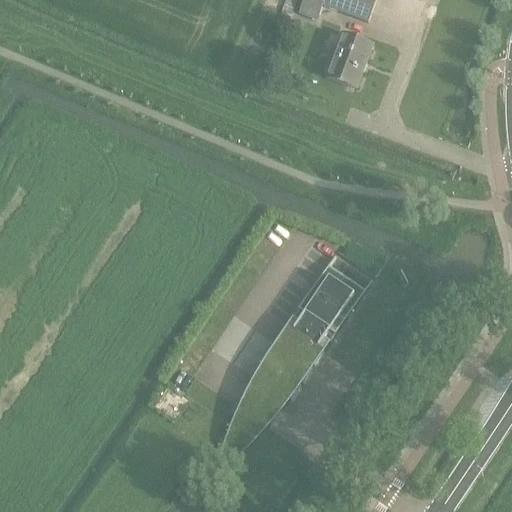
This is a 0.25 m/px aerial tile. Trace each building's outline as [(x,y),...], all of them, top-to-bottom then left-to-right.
[(267,0),(260,21),(271,26),(280,0),(267,0)] [(298,0),(287,0),(284,9),(294,13),(298,0)] [(378,0),(305,0),(300,17),(318,24),(324,8),(369,25),(378,0)] [(357,91),(373,48),(343,37),(327,80),(357,91)] [(325,356),(373,284),(372,284),(366,293),(330,270),(337,260),(336,259),(278,344),(265,365),(249,391),(283,414),(304,386),(325,356)] [(271,428),(241,408),(236,419),(230,432),(220,457),(212,482),(233,465),(253,447),(271,428)]
